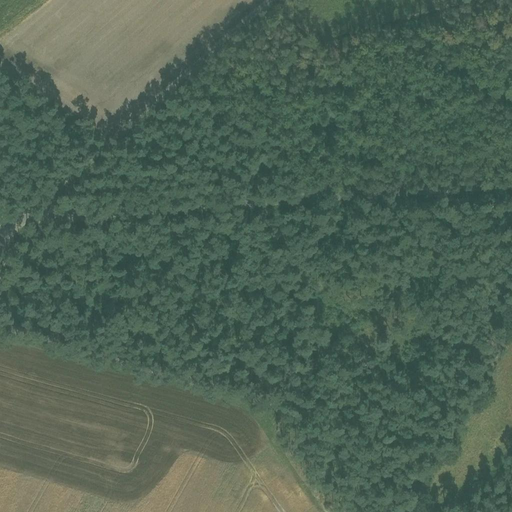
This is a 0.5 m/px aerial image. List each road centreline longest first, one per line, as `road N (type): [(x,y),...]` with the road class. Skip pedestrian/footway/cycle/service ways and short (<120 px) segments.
road 1 (unclassified): [(511,184),(0,225)]
road 2 (track): [(266,0),(24,223),(0,261)]
